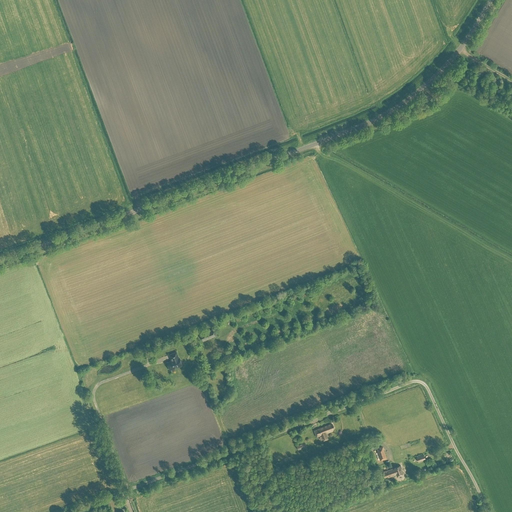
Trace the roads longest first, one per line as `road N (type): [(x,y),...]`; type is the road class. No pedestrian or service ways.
road 1 (tertiary): [(0,261),(401,106),(455,56),(491,0)]
road 2 (unclassified): [(71,511),(360,401)]
